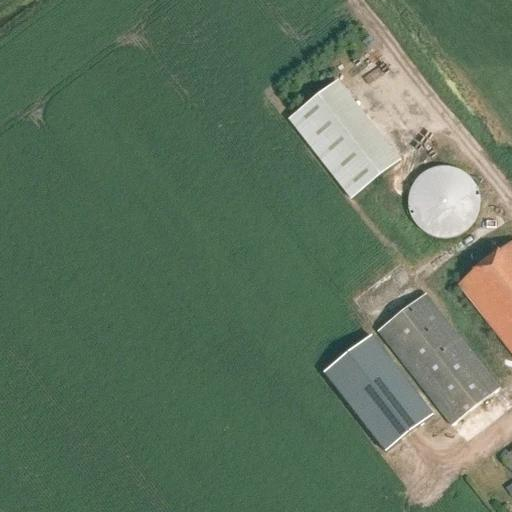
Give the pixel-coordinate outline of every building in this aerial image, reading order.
[(289,122),(351,201),(401,162),(339,83),(289,122)] [(479,212),(479,210),(479,206),(479,203),(479,198),(478,195),(477,193),(476,190),(475,187),(473,185),(472,183),(469,180),(465,177),(461,174),(459,173),(453,170),(450,170),(447,169),(443,169),(440,169),(435,170),(433,171),(430,172),(425,174),(423,176),(421,177),(419,179),(417,182),(415,183),(414,185),(413,187),(412,189),(411,191),(409,196),(409,197),(408,201),(408,205),(408,208),(409,212),(410,216),(411,218),(411,220),(413,223),(415,226),(417,228),(419,231),(422,233),(424,235),(427,236),(430,238),(434,239),(439,240),(443,241),(447,241),(451,240),(454,239),(457,238),(459,237),(464,234),(466,233),(469,230),(470,229),(473,226),(475,223),(475,222),(477,218),(478,214),(479,212)] [(511,355),(511,244),(458,287),(511,355)] [(452,428),(500,391),(426,296),(378,333),(452,428)] [(386,455),(434,417),(372,338),(324,375),(386,455)]
